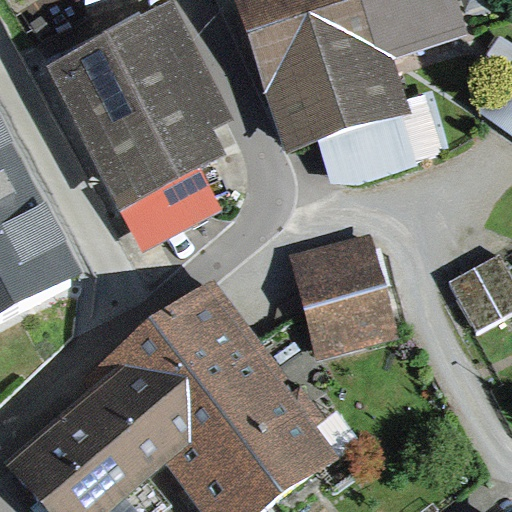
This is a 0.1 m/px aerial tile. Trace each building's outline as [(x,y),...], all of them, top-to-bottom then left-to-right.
[(75,0),(78,11),(113,0),(75,0)] [(230,0),(280,164),(406,127),(388,65),(469,41),(457,0),(230,0)] [(177,11),(49,75),(142,260),(227,217),(206,176),(230,164),(218,141),(238,132),(177,11)] [(511,71),(479,119),(511,142),(511,71)] [(37,187),(0,119),(0,325),(86,279),(37,187)] [(372,240),(299,258),(323,355),(395,338),(372,240)] [(457,292),(480,344),(511,330),(511,269),(457,292)] [(211,286),(85,378),(96,393),(11,462),(51,511),(167,511),(174,507),(152,477),(166,466),(201,511),(262,511),(340,456),(211,286)]
